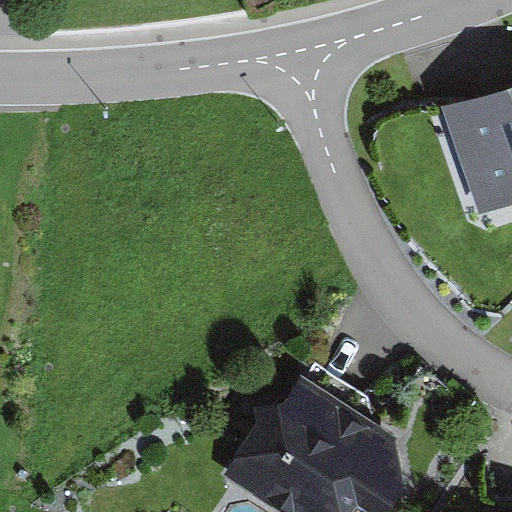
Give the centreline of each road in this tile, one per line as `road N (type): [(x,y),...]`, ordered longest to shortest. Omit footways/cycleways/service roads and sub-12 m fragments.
road 1 (residential): [(303,52),(336,174),(370,250),(416,313),(511,384)]
road 2 (unclassified): [(303,52),(177,72),(0,78)]
road 3 (unclassified): [(467,0),(303,52)]
